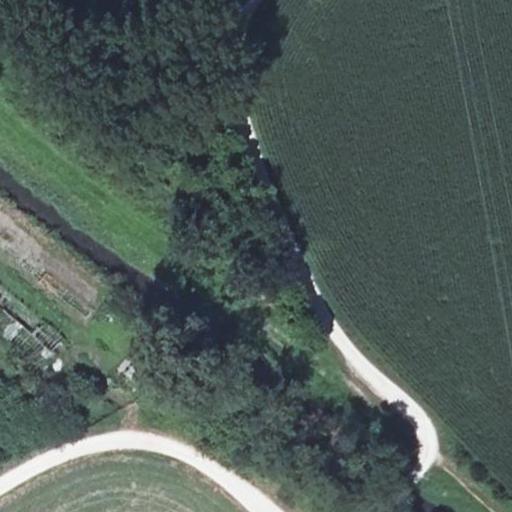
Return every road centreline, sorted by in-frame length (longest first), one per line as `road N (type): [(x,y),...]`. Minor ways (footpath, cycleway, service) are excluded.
road 1 (track): [(254,0),(231,53),(232,82),(281,232),(330,335),(362,373),(416,410),(432,455),(386,511)]
road 2 (track): [(270,511),(222,465),(135,434),(37,458),(0,482)]
